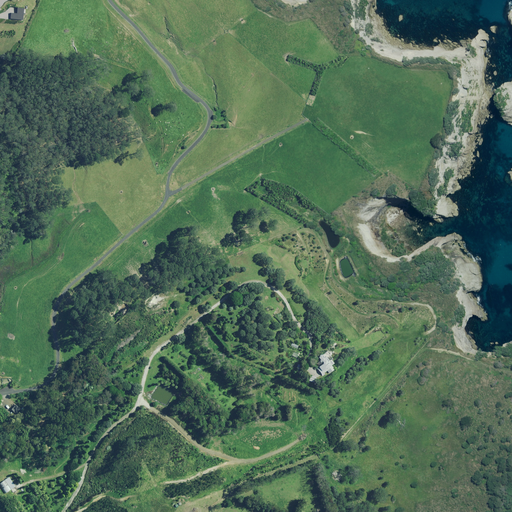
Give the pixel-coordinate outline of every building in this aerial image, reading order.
[(11,13),(10,20),(22,22),(24,10),(17,9),(17,14),(11,13)] [(327,371),(330,374),(335,370),(333,369),(334,368),(333,366),(336,364),(332,359),(330,360),(327,355),(326,356),(323,353),(318,357),(323,364),(317,368),(322,375),(327,371)] [(21,410),(16,405),(11,410),(17,415),(21,410)] [(5,480),(11,490),(15,487),(9,478),(5,480)] [(11,490),(5,480),(0,483),(0,486),(5,494),(11,490)]
